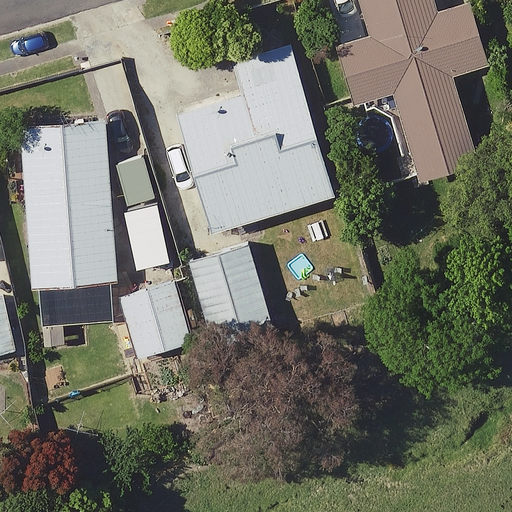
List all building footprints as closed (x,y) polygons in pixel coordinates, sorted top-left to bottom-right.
[(456,0),(430,8),(427,0),(356,0),(365,28),(332,38),(349,97),(390,85),(416,170),(471,153),(446,69),(483,58),(465,0),(456,0)] [(329,188),(286,39),(163,75),(206,223),(329,188)] [(111,273),(100,111),(15,117),(27,279),(111,273)] [(187,336),(172,276),(117,290),(132,349),(187,336)] [(0,347),(9,345),(0,300),(0,347)]
